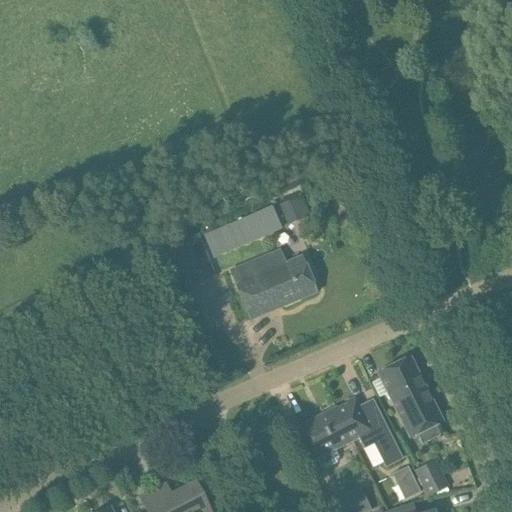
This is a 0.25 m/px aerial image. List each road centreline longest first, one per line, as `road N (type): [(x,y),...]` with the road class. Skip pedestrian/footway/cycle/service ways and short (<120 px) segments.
road 1 (unclassified): [(6,511),(222,402),(443,306)]
road 2 (unclassified): [(511,498),(443,306)]
